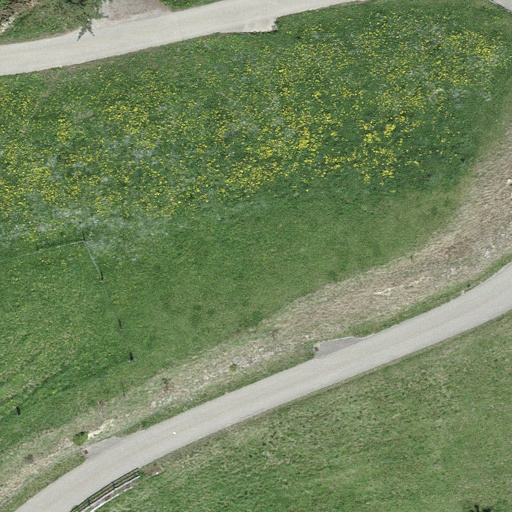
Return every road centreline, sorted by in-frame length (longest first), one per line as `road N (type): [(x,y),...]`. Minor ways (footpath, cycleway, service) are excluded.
road 1 (unclassified): [(44,511),(91,476),(220,412),(511,286)]
road 2 (unclassified): [(296,0),(120,42),(0,57)]
